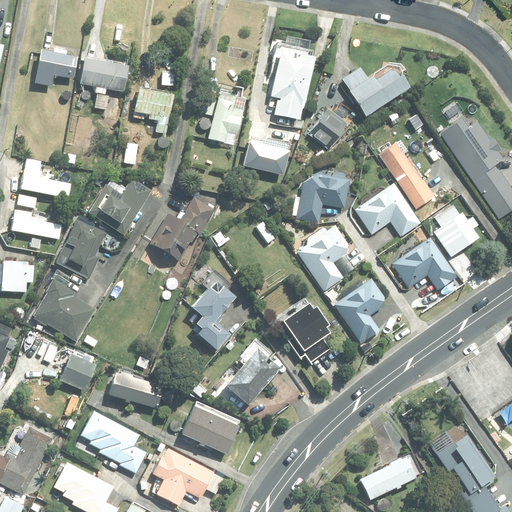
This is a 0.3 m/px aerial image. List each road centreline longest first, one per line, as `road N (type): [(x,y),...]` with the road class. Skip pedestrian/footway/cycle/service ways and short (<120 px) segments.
road 1 (primary): [(266,511),(286,474),(342,414),(511,290)]
road 2 (residential): [(332,0),(460,28),(511,84)]
